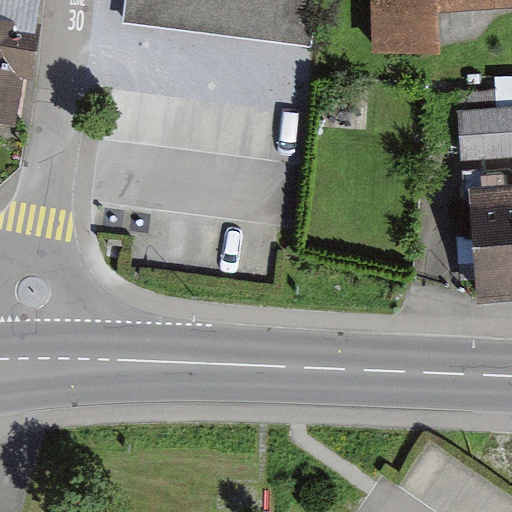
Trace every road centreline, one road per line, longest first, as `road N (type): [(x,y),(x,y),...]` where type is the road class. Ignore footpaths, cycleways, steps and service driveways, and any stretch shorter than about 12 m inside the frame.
road 1 (secondary): [(511,376),(26,361)]
road 2 (residential): [(34,264),(72,0)]
